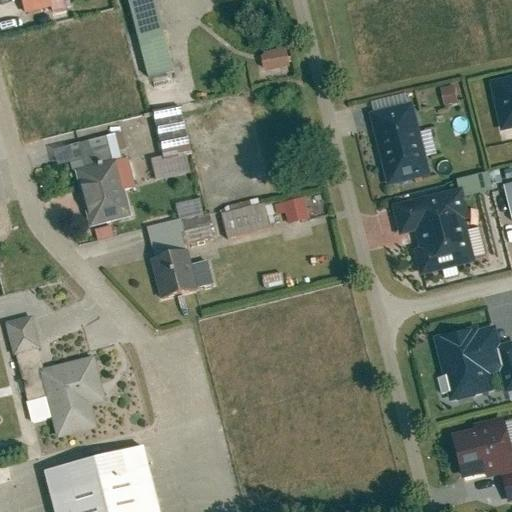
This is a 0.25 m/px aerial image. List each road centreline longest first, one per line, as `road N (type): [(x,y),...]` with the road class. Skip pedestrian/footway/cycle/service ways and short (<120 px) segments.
road 1 (residential): [(0,178),(24,231),(153,366),(174,481)]
road 2 (residential): [(305,0),(376,308)]
road 3 (residential): [(376,308),(429,511)]
road 4 (residential): [(376,308),(511,277)]
